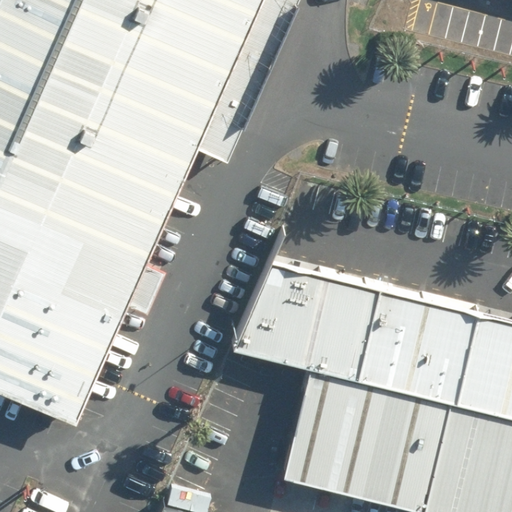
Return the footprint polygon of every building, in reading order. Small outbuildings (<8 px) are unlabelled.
[(0,0),(0,379),(74,409),(193,140),(223,153),(290,0),(0,0)] [(511,313),(268,252),(230,342),(310,362),(511,412),(511,313)] [(447,511),(511,511),(511,412),(310,362),(282,470),(447,511)] [(207,493),(205,482),(192,478),(189,488),(169,483),(164,501),(203,511),(207,493)] [(154,511),(198,511),(159,502),(154,511)]
